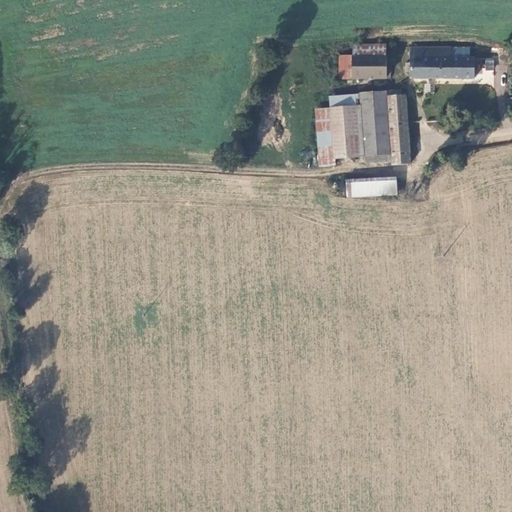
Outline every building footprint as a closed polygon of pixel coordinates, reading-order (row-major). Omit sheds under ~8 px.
[(354,43),(354,48),(354,56),(387,57),(387,43),(354,43)] [(478,56),(467,56),(454,56),(453,47),(412,47),(412,62),(412,71),(412,77),(478,77),(478,56)] [(341,77),(342,77),(387,77),(387,72),(388,60),(387,57),(354,56),(354,48),(343,48),(342,48),(341,77)] [(485,70),(494,71),(494,58),(485,58),(485,70)] [(367,160),(391,160),(389,94),(402,93),(402,89),(365,92),(367,155),(367,160)] [(365,92),(341,93),(332,93),(332,107),(318,107),(320,164),(338,164),(339,155),(367,155),(365,92)] [(410,164),(408,93),(402,93),(389,94),(391,160),(392,164),(410,164)] [(359,179),(346,179),(346,191),(347,197),(397,194),(397,187),(397,182),(359,183),(359,179)]
